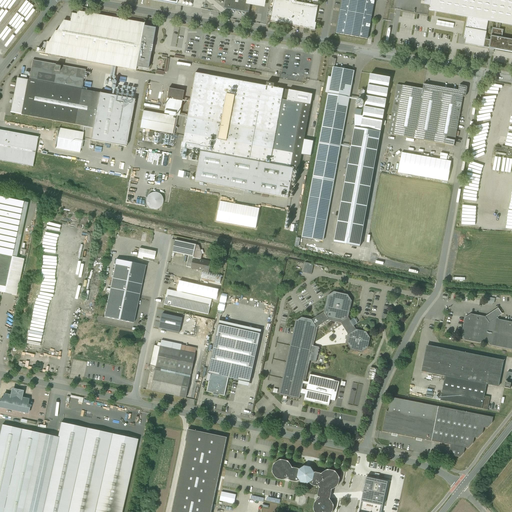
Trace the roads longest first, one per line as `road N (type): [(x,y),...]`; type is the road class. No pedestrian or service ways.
road 1 (residential): [(478,73),(439,286),(391,368),(365,450)]
road 2 (residential): [(323,43),(82,0)]
road 3 (residential): [(365,450),(132,403)]
road 4 (residential): [(132,403),(165,240)]
road 5 (residential): [(478,73),(323,43)]
road 6 (residential): [(132,403),(0,375)]
